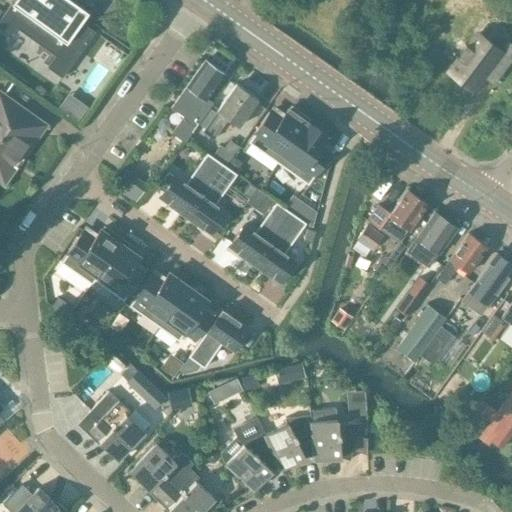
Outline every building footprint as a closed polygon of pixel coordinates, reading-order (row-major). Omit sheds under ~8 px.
[(94,31),(80,21),(87,11),(70,0),(11,0),(0,16),(0,26),(10,34),(16,27),(54,55),(45,66),(60,77),(94,31)] [(457,58),(448,71),(472,89),(486,71),(495,79),(511,56),(511,44),(506,40),(499,49),(476,33),(467,45),(465,44),(464,43),(463,44),(464,45),(456,56),(455,55),(454,56),(457,58)] [(210,103),(204,98),(221,73),(203,60),(169,108),(181,117),(170,133),(183,142),(197,122),(207,107),(210,103)] [(207,107),(197,122),(204,127),(202,131),(212,139),(227,118),(237,126),(257,99),(254,96),(255,95),(246,89),(245,90),(235,83),(214,113),(207,107)] [(0,178),(3,180),(42,125),(0,94),(0,178)] [(270,110),(248,141),(277,162),(306,121),(308,118),(296,110),(294,113),(287,108),(280,117),(270,110)] [(306,121),(277,162),(307,184),(329,152),(319,145),(326,135),(306,121)] [(167,170),(156,187),(162,191),(159,196),(184,214),(221,163),(206,152),(184,183),(167,170)] [(221,163),(184,214),(209,232),(224,211),(214,204),(235,173),(221,163)] [(131,201),(145,180),(130,170),(126,176),(120,172),(111,186),(131,201)] [(248,182),(241,192),(248,197),(255,187),(248,182)] [(398,242),(426,203),(404,188),(388,212),(376,204),(365,219),(398,242)] [(256,189),(247,201),(255,207),(264,195),(256,189)] [(243,224),(228,245),(253,263),(290,212),(275,201),(254,232),(243,224)] [(437,252),(455,226),(452,224),(451,221),(446,217),(442,217),(432,210),(404,250),(411,256),(421,241),(437,252)] [(290,212),(253,263),(279,282),(294,260),(283,253),(305,222),(290,212)] [(374,249),(382,235),(370,227),(361,240),(374,249)] [(83,230),(60,262),(90,283),(121,238),(109,230),(107,233),(99,228),(93,237),(83,230)] [(306,228),(303,240),(311,242),(314,230),(306,228)] [(465,272),(484,246),(466,232),(436,274),(445,280),(456,265),(465,272)] [(121,238),(90,283),(91,283),(93,279),(122,300),(142,272),(132,265),(138,255),(131,250),(133,247),(121,238)] [(511,267),(511,264),(495,252),(461,299),(479,313),(511,267)] [(405,314),(441,264),(431,257),(395,307),(405,314)] [(151,273),(128,305),(158,326),(187,285),(168,271),(161,281),(151,273)] [(187,285),(158,326),(177,340),(183,332),(193,339),(210,315),(200,308),(206,299),(187,285)] [(511,298),(503,312),(500,316),(511,324),(511,298)] [(459,302),(441,327),(449,333),(467,308),(459,302)] [(411,361),(442,317),(425,305),(394,348),(411,361)] [(221,309),(187,356),(203,367),(221,341),(232,349),(247,328),(221,309)] [(334,318),(331,322),(332,327),(337,330),(342,329),(345,324),(344,319),(339,316),(334,318)] [(452,335),(449,333),(441,327),(439,325),(419,353),(431,363),(452,335)] [(483,357),(492,344),(479,335),(470,348),(483,357)] [(299,362),(289,364),(292,378),(303,375),(299,362)] [(137,370),(127,381),(136,390),(146,379),(137,370)] [(236,387),(232,378),(223,382),(228,391),(236,387)] [(99,442),(117,459),(143,431),(126,414),(127,411),(128,410),(108,390),(89,410),(99,419),(86,433),(97,444),(99,442)] [(504,417),(511,405),(511,392),(510,391),(496,411),(504,417)] [(189,399),(179,404),(182,409),(188,412),(194,409),(189,399)] [(502,446),(511,432),(511,414),(510,413),(491,438),(502,446)] [(313,456),(311,428),(310,428),(309,421),(309,415),(283,417),(285,423),(264,433),(263,433),(279,465),(278,465),(280,468),(303,457),(312,456),(313,456)] [(279,465),(263,433),(264,433),(256,417),(233,429),(235,434),(219,451),(224,463),(252,489),(270,469),(278,465),(279,465)] [(349,460),(356,434),(359,422),(336,424),(336,418),(309,421),(310,428),(311,428),(313,456),(312,456),(313,459),(339,457),(348,459),(349,460)] [(156,500),(187,466),(188,467),(192,463),(181,452),(171,458),(155,442),(128,470),(146,487),(145,489),(156,500)] [(205,450),(204,456),(207,460),(212,461),(216,458),(218,453),(215,449),(210,448),(205,450)] [(199,511),(213,498),(195,481),(197,477),(198,476),(188,467),(187,466),(156,500),(167,510),(169,509),(172,511),(199,511)] [(20,484),(2,504),(10,511),(67,511),(59,504),(57,505),(39,488),(32,495),(20,484)]
